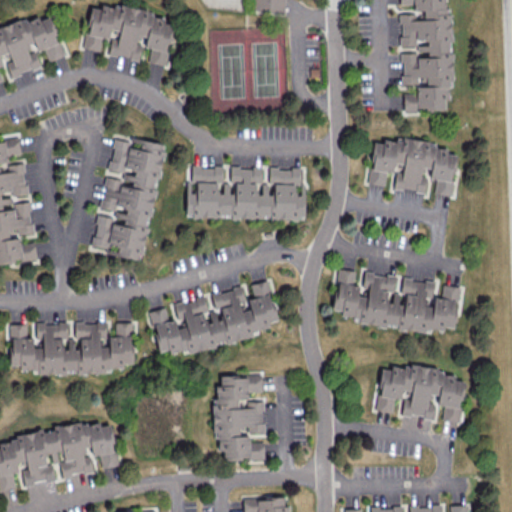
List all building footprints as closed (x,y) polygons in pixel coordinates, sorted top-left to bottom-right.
[(283,0),(282,13),(252,10),(253,0),(283,0)] [(444,110),(444,98),(450,98),(449,0),(398,0),(398,3),(413,3),(413,10),(422,10),(422,19),(415,19),(415,13),(399,13),(399,45),(415,45),(415,52),(400,52),(400,84),(416,83),(416,93),(402,93),(402,110),(444,110)] [(174,17),(100,3),(99,8),(90,6),(82,47),(98,50),(101,37),(110,39),(107,54),(138,60),(141,46),(150,48),(147,62),(164,65),(174,17)] [(9,76),(39,66),(34,51),(43,48),(47,61),(63,56),(49,16),(39,19),(38,15),(0,27),(0,80),(1,80),(0,76),(0,65),(5,64),(9,76)] [(455,154),(447,152),(448,149),(434,147),(435,143),(383,136),(382,143),(373,141),(367,183),(384,185),(385,171),(394,173),(392,187),(424,192),(426,177),(435,178),(433,193),(450,195),(455,154)] [(0,138),(0,263),(36,259),(33,241),(19,243),(18,234),(32,232),(28,200),(11,202),(10,195),(26,193),(22,162),(8,164),(6,154),(19,152),(17,137),(0,138)] [(139,260),(145,227),(147,227),(163,143),(130,137),(129,141),(113,138),(107,172),(106,172),(99,207),(114,210),(112,217),(96,214),(90,244),(107,248),(105,253),(139,260)] [(185,215),(230,217),(303,219),(304,184),(300,184),(300,193),(293,193),(293,183),(299,183),(299,168),(268,167),(268,183),(260,183),(260,167),(230,166),(229,182),(221,182),(222,166),(190,165),(190,181),(186,181),(185,215)] [(453,327),(458,286),(441,284),(440,296),(431,295),(433,281),(401,277),(399,292),(392,292),(394,275),(363,271),(361,286),(352,285),(354,270),(337,268),(332,309),(340,310),(339,319),(442,333),(443,326),(453,327)] [(155,352),(159,351),(186,353),(216,346),(216,340),(229,341),(252,336),(253,330),(267,327),(268,321),(276,320),(267,279),(249,283),(252,297),(244,299),(241,286),(210,293),(214,310),(207,311),(203,295),(177,301),(172,301),(174,319),(167,319),(164,307),(148,310),(156,344),(155,352)] [(131,363),(131,321),(114,321),(114,336),(105,336),(105,321),(83,322),(81,321),(73,321),(73,340),(66,337),(66,321),(57,321),(57,323),(34,323),(35,338),(26,335),(25,323),(8,323),(9,365),(19,365),(19,369),(28,369),(41,374),(64,374),(66,370),(76,369),(76,372),(120,371),(123,363),(131,363)] [(380,368),(375,410),(391,412),(393,398),(402,399),(400,414),(433,418),(434,403),(442,404),(441,420),(458,422),(463,380),(454,379),(455,371),(389,364),(389,369),(380,368)] [(223,459),(263,457),(263,441),(248,442),(248,432),(263,432),(262,399),(247,400),(246,391),(261,391),(260,374),(219,375),(219,385),(212,386),(215,450),(222,450),(223,459)] [(0,489),(14,487),(11,472),(18,471),(16,462),(19,462),(23,484),(47,480),(55,481),(51,463),(58,462),(61,476),(90,471),(91,454),(98,455),(101,467),(117,464),(110,424),(99,426),(98,422),(89,423),(79,422),(41,429),(42,431),(0,438),(0,489)] [(288,511),(288,505),(283,505),(283,495),(242,497),(242,511),(288,511)]
